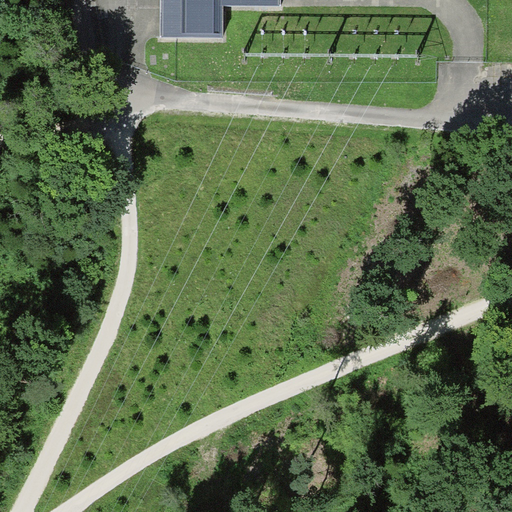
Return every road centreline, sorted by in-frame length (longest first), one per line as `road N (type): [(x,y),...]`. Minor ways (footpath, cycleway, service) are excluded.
road 1 (track): [(65,511),(148,457),(306,380),(511,297)]
road 2 (track): [(108,95),(133,223),(125,298),(22,511)]
road 3 (track): [(511,126),(108,95)]
